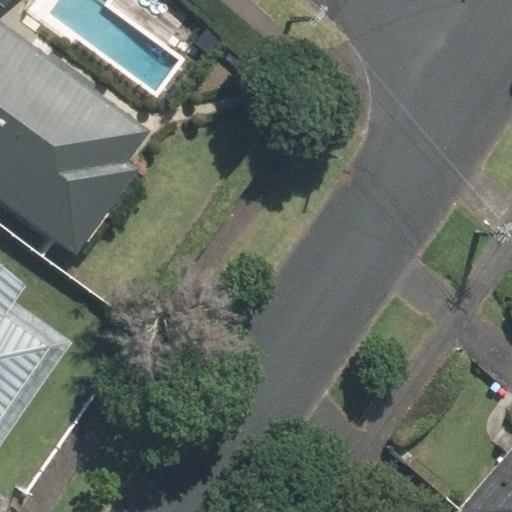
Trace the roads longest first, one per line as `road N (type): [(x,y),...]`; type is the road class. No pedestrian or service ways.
road 1 (residential): [(451,96),(168,511)]
road 2 (residential): [(338,0),(451,96)]
